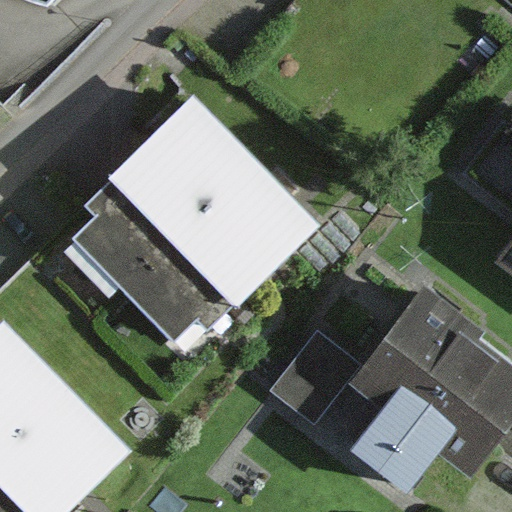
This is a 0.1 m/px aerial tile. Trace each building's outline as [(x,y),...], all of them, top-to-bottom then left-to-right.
[(20,0),(45,25),(70,0),(20,0)] [(314,241),(196,114),(63,237),(181,364),(314,241)] [(511,253),(498,272),(511,282),(511,253)] [(511,456),(511,374),(435,312),(372,389),(406,416),(369,460),(419,501),(457,454),(491,482),(511,456)] [(0,511),(74,511),(125,467),(8,340),(0,347),(0,511)]
